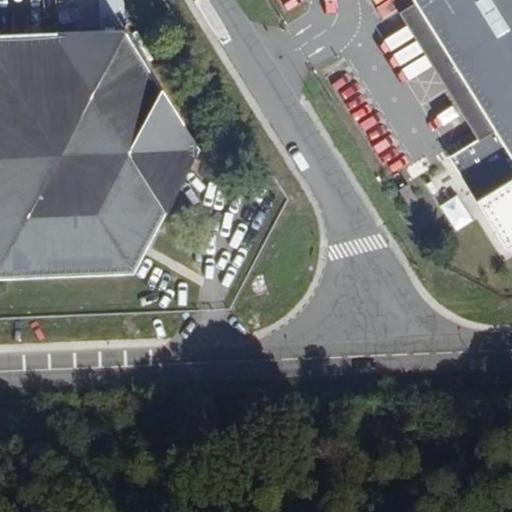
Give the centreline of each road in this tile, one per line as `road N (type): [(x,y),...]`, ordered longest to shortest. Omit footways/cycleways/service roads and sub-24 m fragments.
road 1 (unclassified): [(215,0),(367,245),(367,354)]
road 2 (tertiary): [(367,354),(0,369)]
road 3 (unknown): [(365,0),(445,139)]
road 4 (tertiary): [(511,348),(367,354)]
road 5 (unknown): [(225,164),(193,235),(213,297)]
